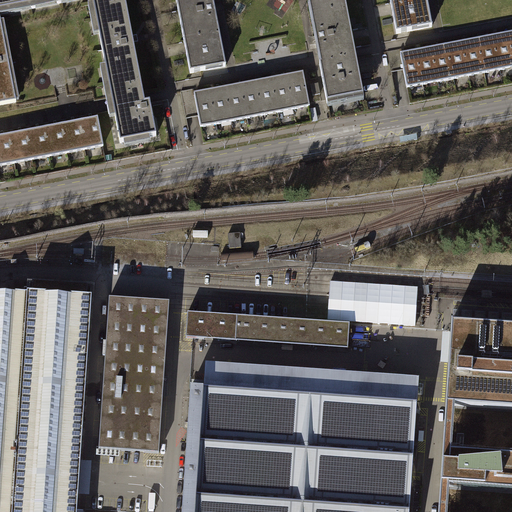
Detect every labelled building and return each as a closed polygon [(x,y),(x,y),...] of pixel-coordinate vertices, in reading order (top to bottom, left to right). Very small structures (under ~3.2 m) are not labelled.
[(0,0),(0,105),(15,103),(0,22),(0,10),(55,0),(92,0),(112,103),(120,143),(155,136),(148,102),(144,103),(143,98),(124,0),(0,0)] [(177,0),(191,73),(227,66),(219,25),(214,26),(212,14),(217,13),(216,6),(210,7),(209,0),(177,0)] [(313,0),(315,6),(311,7),(313,16),(314,25),(320,24),(322,35),(316,36),(317,44),(323,43),(325,55),(319,56),(320,61),(328,104),(329,104),(364,97),(355,53),(345,0),(313,0)] [(511,0),(388,0),(395,34),(431,27),(426,0),(511,0)] [(511,44),(510,32),(494,35),(501,69),(511,67),(511,44)] [(494,35),(478,38),(485,72),(501,69),(494,35)] [(478,38),(463,41),(470,75),(485,72),(478,38)] [(463,41),(447,44),(454,78),(470,75),(463,41)] [(447,44),(432,47),(439,81),(454,78),(447,44)] [(432,47),(416,50),(423,84),(439,81),(432,47)] [(416,50),(401,53),(407,87),(409,87),(423,84),(416,50)] [(303,71),(288,74),(294,108),(309,105),(310,105),(303,71)] [(288,74),(272,77),(279,111),(294,108),(288,74)] [(272,77),(256,80),(263,114),(279,111),(272,77)] [(256,80),(241,83),(248,117),(263,114),(256,80)] [(241,83),(225,86),(232,120),(248,117),(241,83)] [(225,86),(210,89),(216,123),(232,120),(225,86)] [(210,89),(194,92),(201,126),(216,123),(210,89)] [(98,116),(80,119),(86,148),(103,145),(104,145),(98,116)] [(80,119),(62,123),(68,152),(86,148),(80,119)] [(62,123),(44,126),(50,155),(68,152),(62,123)] [(44,126),(27,129),(32,159),(50,155),(44,126)] [(27,129),(9,133),(14,162),(32,159),(27,129)] [(9,133),(0,134),(0,164),(14,162),(9,133)] [(0,511),(81,511),(76,511),(90,296),(85,296),(86,284),(31,281),(31,293),(0,290),(0,511)] [(167,303),(107,299),(104,342),(101,342),(100,356),(103,356),(97,449),(156,453),(167,303)] [(465,310),(464,316),(455,315),(455,317),(471,319),(472,311),(465,310)] [(184,338),(234,341),(236,316),(185,313),(184,338)] [(348,324),(236,316),(234,341),(346,349),(348,324)] [(511,511),(511,326),(453,322),(447,404),(444,450),(441,485),(439,511),(511,511)] [(204,366),(203,389),(209,389),(210,382),(222,383),(222,391),(374,401),(375,393),(387,394),(387,402),(414,404),(416,379),(204,366)] [(406,511),(414,404),(387,402),(387,394),(375,393),(374,401),(222,391),(222,383),(210,382),(209,389),(203,389),(187,388),(179,511),(406,511)]
